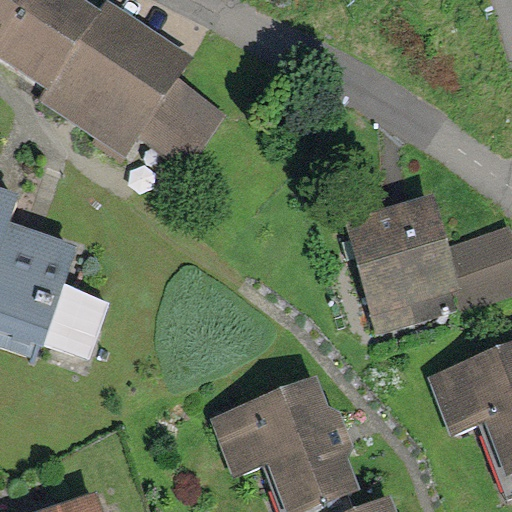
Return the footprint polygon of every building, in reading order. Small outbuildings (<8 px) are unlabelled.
[(92,31),(44,0),(0,0),(0,72),(128,156),(138,141),(165,159),(181,169),(215,118),(175,93),(193,66),(106,9),(92,31)] [(0,206),(0,335),(44,352),(77,264),(8,238),(18,213),(0,206)] [(436,247),(430,218),(344,238),(366,335),(380,332),(382,339),(442,325),(439,312),(450,309),(436,247)] [(436,247),(450,309),(511,288),(511,266),(503,232),(436,247)] [(511,358),(426,387),(446,447),(479,436),(503,509),(511,505),(511,358)] [(310,405),(214,438),(234,497),(266,485),(275,511),(355,511),(347,486),(351,485),(336,440),(323,444),(310,405)]
